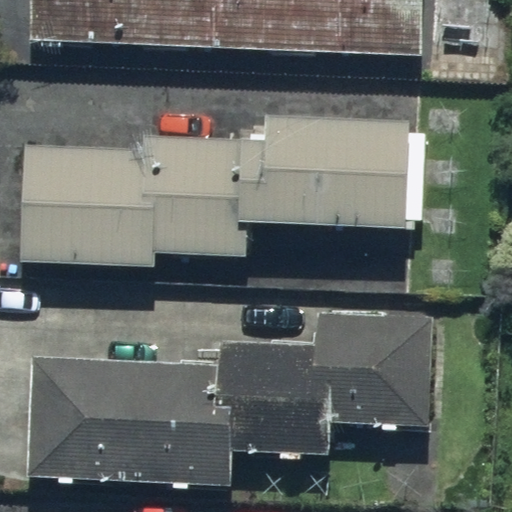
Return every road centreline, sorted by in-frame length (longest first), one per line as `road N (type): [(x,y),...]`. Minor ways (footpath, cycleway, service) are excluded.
road 1 (unknown): [(0,319),(436,328)]
road 2 (unknown): [(0,96),(424,111)]
